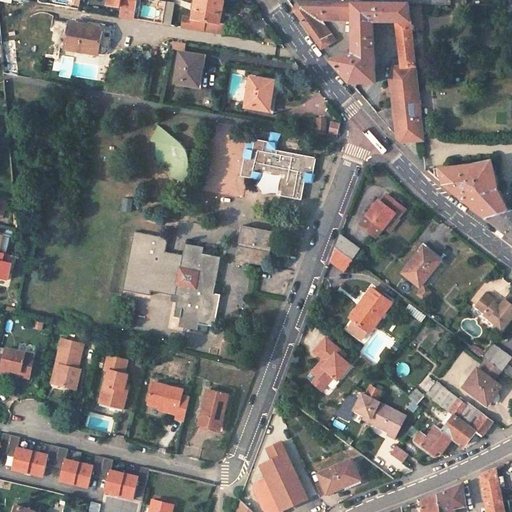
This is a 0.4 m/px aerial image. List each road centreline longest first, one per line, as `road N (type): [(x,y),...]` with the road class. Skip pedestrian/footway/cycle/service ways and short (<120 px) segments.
road 1 (unclassified): [(367,125),(229,481)]
road 2 (residential): [(229,481),(48,436),(32,419)]
road 3 (unclassified): [(367,125),(443,206),(511,258)]
road 4 (unclassified): [(266,0),(367,125)]
road 5 (residential): [(0,473),(117,501),(115,511)]
road 6 (tertiary): [(355,511),(467,464)]
